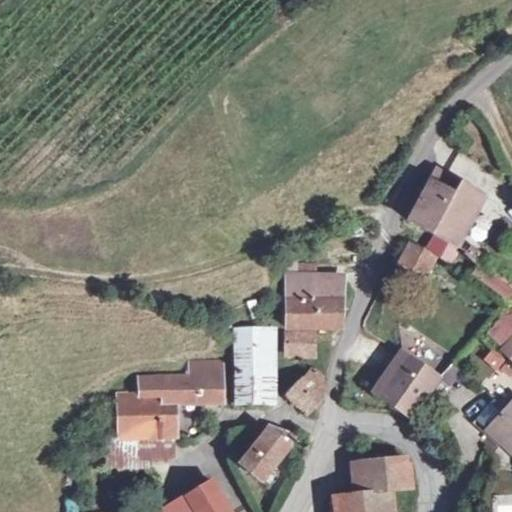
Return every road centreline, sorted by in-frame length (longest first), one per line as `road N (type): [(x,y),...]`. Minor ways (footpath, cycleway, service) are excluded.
road 1 (unclassified): [(327,433),(329,393),(405,184),(431,133),(511,54)]
road 2 (unknown): [(384,236),(229,245),(92,269),(0,274)]
road 3 (tertiary): [(327,433),(367,418),(409,437),(430,483),(427,511)]
